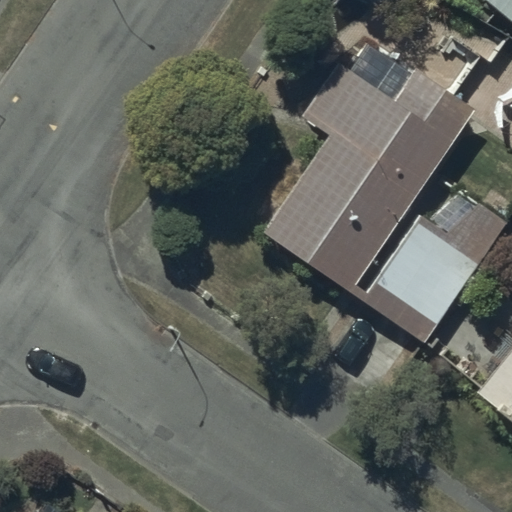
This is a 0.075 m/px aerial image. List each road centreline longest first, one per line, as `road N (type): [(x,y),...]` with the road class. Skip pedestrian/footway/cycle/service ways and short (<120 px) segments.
road 1 (residential): [(0,303),(311,511)]
road 2 (unclassified): [(0,212),(144,0)]
